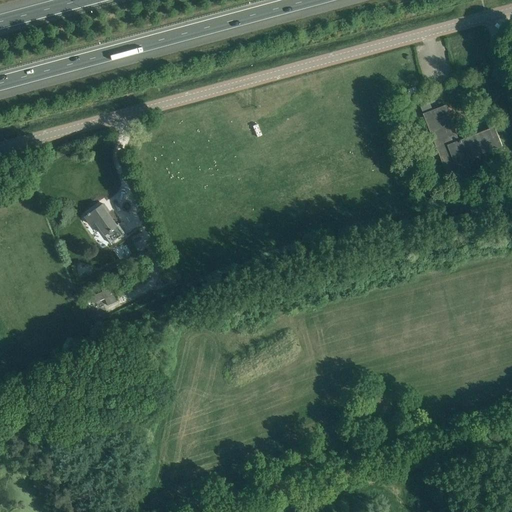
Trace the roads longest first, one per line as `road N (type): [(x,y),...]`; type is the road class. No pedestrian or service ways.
road 1 (unclassified): [(486,17),(0,147)]
road 2 (motorway): [(0,84),(310,0)]
